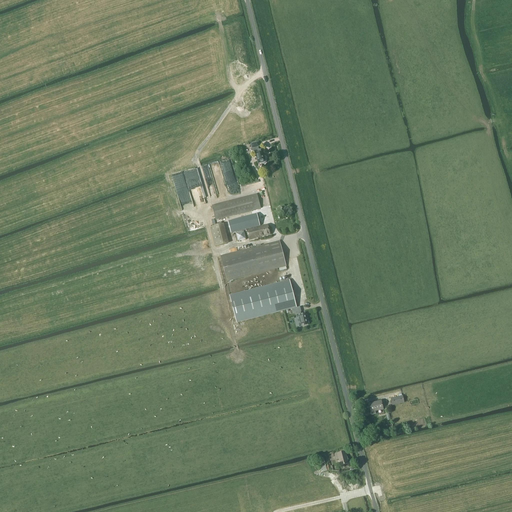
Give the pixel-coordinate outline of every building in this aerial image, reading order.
[(258,142),(251,144),(253,148),(254,152),(255,152),(258,163),(261,163),(261,164),(263,164),(264,164),(265,163),(266,163),(265,162),(266,161),(266,160),(266,158),(265,158),(263,149),(259,150),(258,147),(259,146),(258,142)] [(215,220),(261,209),(257,194),(212,206),(215,220)] [(234,232),(256,226),(256,228),(246,230),(249,240),(270,235),(267,225),(260,227),(259,225),(260,225),(258,219),(232,226),(234,232)] [(224,223),(210,227),(214,247),(229,243),(224,223)] [(204,230),(185,235),(189,249),(208,244),(204,230)] [(221,256),(227,281),(286,266),(280,241),(261,246),(261,245),(251,247),(251,249),(221,256)] [(236,322),(238,322),(296,307),(290,281),(230,296),(236,322)] [(300,307),(292,309),(293,314),(296,313),(300,327),(303,326),(304,326),(304,325),(307,325),(304,314),(301,315),(300,312),(301,312),(300,307)] [(404,402),(403,395),(402,396),(402,394),(398,395),(398,397),(391,398),(393,405),(404,402)] [(376,411),(383,409),(381,401),(368,404),(371,415),(376,414),(376,411)] [(340,466),(348,463),(345,451),(335,454),(337,460),(339,459),(340,466)] [(320,472),(329,470),(328,465),(326,465),(324,457),(318,459),(321,469),(320,470),(320,472)]
